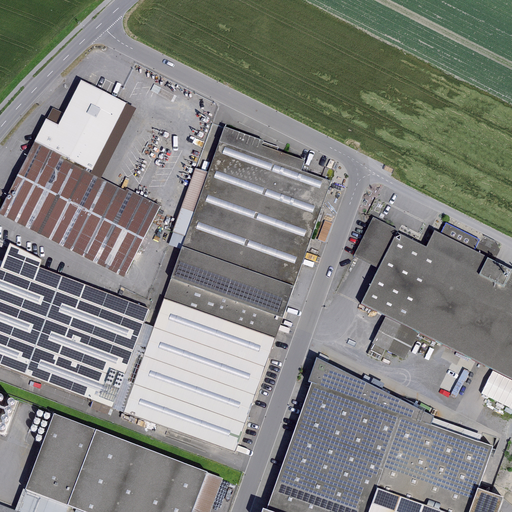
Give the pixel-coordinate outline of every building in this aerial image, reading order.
[(68,114),(56,108),(3,212),(130,276),(165,206),(96,170),(130,102),(85,79),(68,114)] [(198,110),(169,98),(163,114),(192,125),(198,110)] [(0,364),(242,451),(338,184),(308,173),(312,161),(229,132),(215,172),(201,167),(171,252),(183,256),(157,326),(149,323),(154,308),(44,269),(47,259),(12,246),(5,268),(0,266),(0,364)] [(428,246),(374,219),(355,258),(378,269),(361,304),(389,317),(369,357),(397,370),(415,333),(511,380),(511,269),(435,232),(428,246)] [(438,413),(322,356),(271,502),(299,511),(476,511),(500,444),(488,439),(490,432),(438,413)] [(0,427),(9,430),(19,394),(0,388),(0,427)] [(22,511),(0,502),(0,511),(218,511),(230,481),(58,416),(22,511)]
